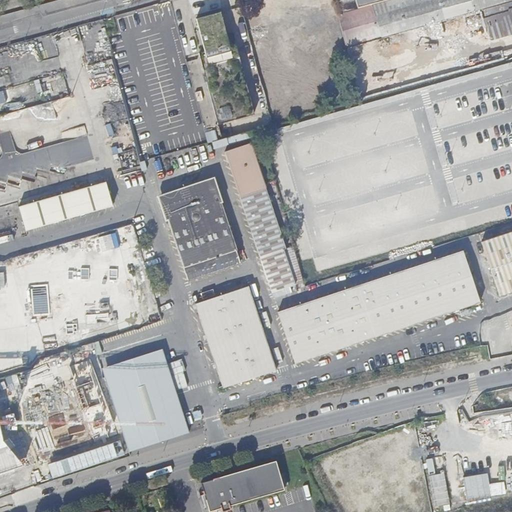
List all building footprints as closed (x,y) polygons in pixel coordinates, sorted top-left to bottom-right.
[(355,0),(358,9),(373,5),(388,0),(355,0)] [(388,0),(373,5),(376,17),(434,0),(388,0)] [(511,0),(434,0),(376,17),(382,38),(511,1),(511,0)] [(510,11),(511,10),(511,2),(471,14),(474,24),(510,13),(510,11)] [(338,14),(346,48),(365,43),(365,39),(358,40),(358,39),(359,38),(353,10),(338,14)] [(510,13),(474,24),(480,45),(511,35),(511,10),(510,11),(510,13)] [(199,53),(218,125),(254,116),(235,44),(229,45),(220,13),(196,19),(205,52),(199,53)] [(263,25),(260,16),(245,20),(247,29),(263,25)] [(2,124),(0,158),(0,157),(0,188),(2,188),(17,184),(23,184),(25,154),(31,177),(37,175),(38,169),(45,167),(46,148),(40,148),(28,151),(17,151),(15,141),(12,141),(13,119),(23,116),(31,141),(31,126),(49,121),(50,110),(47,102),(8,113),(8,124),(2,124)] [(251,144),(225,152),(272,293),(290,287),(296,286),(284,251),(287,250),(286,249),(251,144)] [(213,181),(161,198),(188,280),(241,263),(213,181)] [(106,182),(19,207),(26,231),(113,207),(106,182)] [(511,233),(483,243),(501,297),(511,293),(511,233)] [(284,251),(296,286),(303,283),(293,247),(286,249),(287,250),(284,251)] [(465,252),(280,313),(297,365),(482,304),(465,252)] [(278,371),(249,287),(195,305),(224,389),(278,371)] [(290,287),(272,293),(274,299),(292,294),(290,287)] [(36,338),(53,339),(53,312),(37,312),(36,338)] [(102,368),(129,452),(189,432),(162,348),(102,368)] [(448,472),(437,472),(436,457),(431,457),(432,503),(448,503),(448,472)] [(276,462),(201,483),(208,511),(220,509),(221,511),(224,511),(231,510),(229,506),(284,491),(276,462)] [(465,476),(469,498),(492,493),(488,471),(465,476)]
